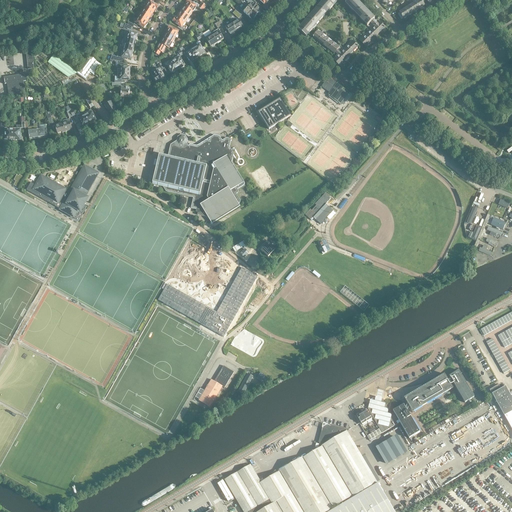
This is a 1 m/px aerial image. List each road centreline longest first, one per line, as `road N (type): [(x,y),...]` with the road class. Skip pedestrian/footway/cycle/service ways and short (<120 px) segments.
road 1 (tertiary): [(148,511),(511,301)]
road 2 (residential): [(511,195),(468,175),(344,81)]
